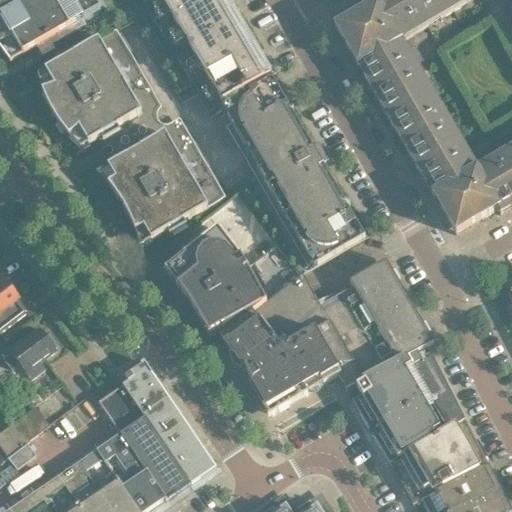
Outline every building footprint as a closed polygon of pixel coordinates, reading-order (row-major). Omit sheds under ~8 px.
[(209,112),(222,105),(222,104),(224,107),(272,80),(270,76),(225,0),(0,0),(0,49),(9,61),(51,37),(54,43),(107,12),(116,27),(134,17),(179,93),(193,85),(209,112)] [(455,235),(481,220),(497,211),(500,216),(511,208),(511,149),(476,170),(454,133),(447,137),(431,111),(439,106),(423,80),(416,85),(409,73),(416,68),(401,42),(427,27),(423,20),(435,12),(439,20),(465,5),(462,0),(373,0),(376,4),(334,29),(455,235)] [(73,144),(78,149),(98,138),(101,142),(118,132),(116,127),(140,114),(98,39),(74,53),(71,49),(54,59),(56,63),(36,74),(37,81),(39,87),(42,94),(44,100),(47,106),(50,112),(53,118),(57,123),(60,129),(64,134),(69,139),(73,144)] [(323,167),(328,164),(318,148),(313,151),(272,80),(221,110),(313,268),(364,238),(323,167)] [(183,222),(207,208),(163,134),(139,149),(137,145),(119,155),(122,159),(95,176),(99,180),(104,185),(108,190),(113,195),(117,201),(120,206),(124,212),(127,218),(130,224),(133,230),(135,236),(137,242),(139,249),(166,233),(168,237),(186,226),(183,222)] [(237,220),(248,213),(239,197),(212,213),(223,231),(239,222),(237,220)] [(185,300),(186,300),(188,302),(190,305),(188,305),(189,307),(190,306),(199,321),(200,323),(208,336),(216,332),(216,331),(221,329),(225,335),(266,303),(265,300),(246,268),(245,269),(241,262),(241,261),(217,230),(212,234),(172,265),(164,271),(175,285),(185,298),(185,299),(185,300)] [(264,279),(289,262),(269,234),(255,243),(265,256),(253,264),(264,279)] [(322,394),(322,393),(322,391),(322,390),(322,388),(321,387),(337,378),(345,391),(417,353),(433,344),(388,267),(372,277),(368,272),(355,280),(349,283),(352,288),(320,307),(302,275),(300,276),(266,303),(225,335),(219,339),(244,370),(261,399),(260,400),(261,401),(259,402),(258,403),(258,404),(257,406),(257,407),(257,409),(257,410),(258,411),(259,413),(260,414),(261,414),(262,415),(264,415),(265,415),(267,415),(268,414),(269,416),(270,415),(271,416),(308,395),(309,396),(310,397),(311,398),(313,398),(314,399),(316,399),(317,398),(319,398),(320,397),(321,396),(322,394)] [(0,332),(25,314),(23,312),(25,310),(1,279),(0,279),(0,332)] [(47,340),(39,330),(20,343),(19,342),(8,350),(11,354),(3,360),(11,371),(19,365),(31,381),(44,370),(40,364),(56,352),(54,349),(56,348),(48,339),(47,340)] [(422,363),(417,353),(345,391),(351,402),(350,402),(388,465),(464,422),(431,358),(422,363)] [(128,384),(123,387),(190,487),(215,470),(151,375),(152,375),(144,363),(140,365),(141,366),(124,378),(128,384)] [(190,487),(123,387),(98,404),(120,436),(119,436),(164,502),(164,503),(165,504),(190,487)] [(0,448),(7,458),(49,427),(34,408),(0,433),(0,448)] [(420,502),(420,501),(427,498),(487,467),(464,422),(388,465),(412,506),(420,502)] [(108,444),(94,453),(135,511),(149,511),(164,503),(164,502),(119,436),(108,444)] [(16,472),(35,457),(26,445),(7,459),(16,472)] [(107,511),(135,511),(94,453),(75,467),(107,511)] [(0,488),(18,476),(11,466),(0,473),(0,488)] [(107,511),(75,467),(56,479),(79,511),(107,511)] [(510,511),(487,467),(427,498),(420,501),(420,502),(425,511),(510,511)] [(79,511),(56,479),(37,492),(51,511),(79,511)] [(51,511),(37,492),(7,511),(51,511)]
